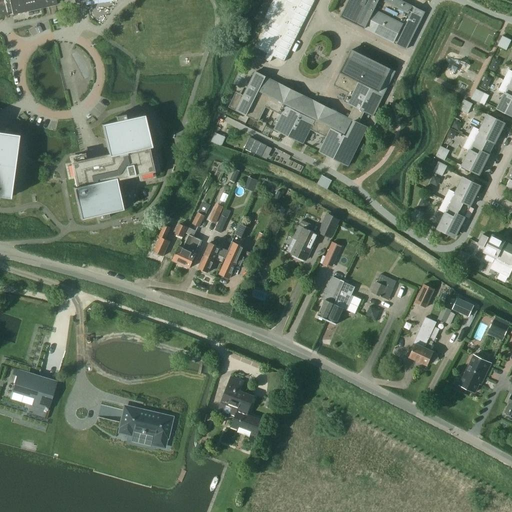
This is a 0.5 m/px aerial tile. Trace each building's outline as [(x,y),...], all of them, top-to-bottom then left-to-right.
[(4,0),(7,13),(12,12),(13,15),(43,8),(56,5),(55,0),(4,0)] [(270,21),(257,48),(268,54),(265,59),(270,62),(273,57),(284,62),(315,0),(273,0),(265,18),(270,21)] [(406,50),(424,13),(400,0),(399,0),(353,0),(345,16),(361,24),(359,26),(406,50)] [(502,36),(497,46),(506,51),(511,41),(502,36)] [(257,48),(254,54),(258,56),(265,59),(268,54),(257,48)] [(352,50),(334,85),(348,93),(344,102),(354,107),(348,118),(255,72),(243,96),(236,93),(229,107),(258,122),(266,107),(282,115),(274,130),(303,144),(310,129),(327,137),(319,152),(348,166),(367,128),(358,123),(364,112),(373,116),(395,72),(352,50)] [(511,84),(507,82),(502,92),(505,94),(497,109),(511,116),(511,84)] [(476,89),(471,99),(480,104),(485,94),(476,89)] [(464,100),(459,110),(467,114),(472,104),(464,100)] [(149,139),(144,116),(126,120),(125,115),(115,117),(116,122),(102,125),(108,156),(72,164),(77,187),(75,187),(73,188),(80,220),(96,216),(98,215),(99,220),(109,218),(108,213),(123,210),(116,179),(152,171),(147,149),(151,148),(149,140),(149,139)] [(477,129),(472,140),(492,149),(505,124),(487,115),(480,131),(477,129)] [(0,197),(10,199),(19,136),(0,133),(0,197)] [(225,138),(215,133),(211,142),(222,147),(225,138)] [(267,146),(250,137),(244,149),(261,157),(267,146)] [(492,149),(472,140),(467,150),(470,151),(462,166),(479,175),(492,149)] [(440,147),(436,157),(444,161),(449,151),(440,147)] [(438,162),(433,172),(442,176),(447,166),(438,162)] [(234,182),(239,172),(235,170),(230,181),(234,182)] [(329,179),(325,177),(322,175),(317,184),(327,189),(332,181),(329,179)] [(249,177),(244,188),(254,192),(258,181),(249,177)] [(453,192),(448,202),(467,212),(480,186),(463,178),(455,193),(453,192)] [(278,191),(275,199),(277,200),(280,201),(284,194),(278,191)] [(467,212),(448,202),(443,212),(445,214),(438,229),(455,238),(467,212)] [(203,203),(199,210),(206,213),(208,210),(210,206),(203,203)] [(410,219),(419,223),(424,213),(415,209),(410,219)] [(206,213),(205,217),(201,226),(208,229),(215,213),(208,210),(206,213)] [(216,212),(212,222),(216,224),(220,214),(216,212)] [(200,228),(201,226),(205,217),(198,214),(193,225),(200,228)] [(328,215),(319,233),(330,238),(339,220),(328,215)] [(168,216),(164,224),(171,228),(175,219),(168,216)] [(215,231),(221,234),(228,219),(222,216),(215,231)] [(302,221),(293,239),(297,241),(291,254),(306,261),(318,235),(310,231),(313,226),(302,221)] [(171,228),(164,224),(158,238),(160,239),(154,253),(164,257),(171,242),(166,240),(171,228)] [(240,224),(235,235),(244,239),(249,229),(240,224)] [(182,238),(184,234),(187,228),(180,225),(175,235),(182,238)] [(265,235),(260,233),(256,241),(262,243),(265,235)] [(179,247),(172,261),(180,264),(181,265),(194,237),(190,235),(189,236),(184,249),(179,247)] [(225,258),(226,259),(219,275),(230,279),(244,248),(236,244),(239,237),(235,235),(234,238),(229,249),(228,251),(225,258)] [(501,270),(511,248),(511,244),(493,235),(491,240),(489,239),(489,238),(482,235),(477,245),(484,248),(484,247),(486,249),(484,253),(496,259),(493,265),(501,270)] [(194,237),(181,265),(190,269),(192,264),(200,248),(203,241),(199,239),(194,237)] [(325,258),(323,265),(332,269),(335,263),(337,258),(340,250),(342,246),(333,242),(331,246),(325,258)] [(225,258),(228,251),(210,243),(199,269),(209,273),(217,255),(225,258)] [(511,248),(501,270),(510,274),(511,270),(511,248)] [(461,251),(456,259),(466,264),(471,256),(461,251)] [(262,279),(259,273),(252,277),(255,282),(262,279)] [(339,293),(344,282),(333,277),(323,300),(325,301),(318,316),(318,315),(318,316),(327,320),(340,293),(339,293)] [(340,293),(327,320),(337,325),(337,324),(343,309),(345,309),(355,287),(344,282),(339,293),(340,293)] [(376,282),(371,293),(381,298),(388,301),(393,290),(387,287),(386,286),(377,282),(376,282)] [(424,285),(415,303),(426,308),(434,290),(424,285)] [(469,317),(474,306),(457,298),(452,309),(469,317)] [(375,320),(380,310),(370,306),(365,316),(375,320)] [(443,306),(437,318),(450,324),(455,312),(443,306)] [(434,327),(437,322),(425,317),(413,343),(415,344),(409,356),(409,358),(418,362),(435,327),(434,327)] [(490,328),(505,335),(508,328),(494,321),(490,328)] [(440,330),(435,327),(418,362),(427,366),(430,361),(434,363),(438,360),(438,354),(434,352),(430,350),(440,330)] [(474,356),(460,385),(475,393),(482,378),(484,378),(491,364),(474,356)] [(57,382),(46,379),(19,370),(13,390),(35,397),(32,407),(47,411),(48,409),(57,382)] [(244,382),(231,376),(219,409),(235,416),(231,427),(258,437),(264,421),(248,415),(255,397),(241,391),(244,382)] [(121,427),(119,432),(130,435),(131,429),(141,432),(141,433),(145,434),(145,433),(155,435),(153,445),(164,447),(166,437),(167,438),(171,418),(140,411),(140,414),(124,410),(120,427),(121,427)]
